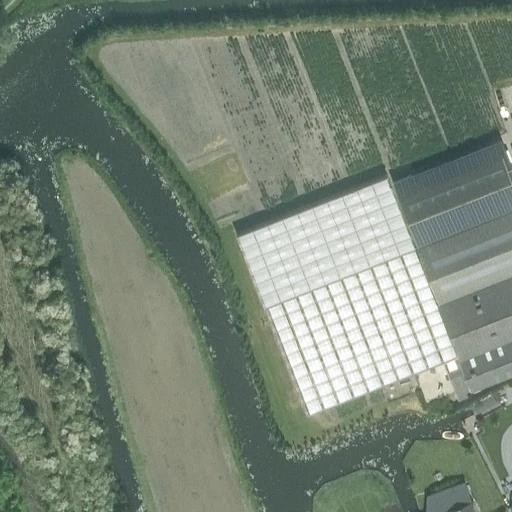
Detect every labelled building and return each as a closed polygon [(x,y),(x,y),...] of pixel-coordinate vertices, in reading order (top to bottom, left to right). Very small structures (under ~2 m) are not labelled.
[(236,234),(264,306),(414,246),(386,175),(236,234)] [(437,302),(511,272),(511,207),(414,246),(437,302)] [(307,413),(457,354),(437,302),(414,246),(264,306),(307,413)] [(511,272),(437,302),(457,354),(459,358),(511,336),(511,272)] [(511,336),(459,358),(470,387),(511,371),(511,336)] [(425,511),(475,511),(472,502),(465,481),(427,495),(425,511)]
